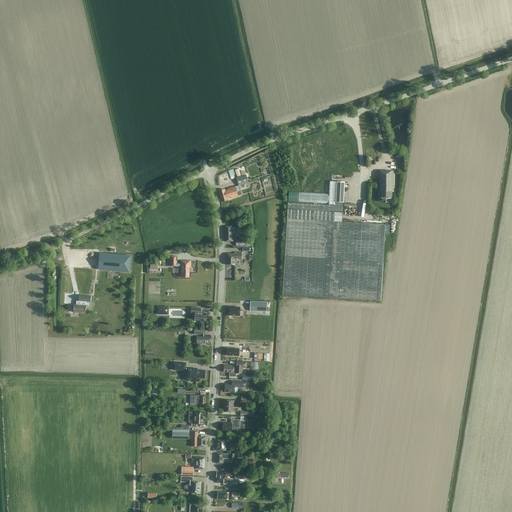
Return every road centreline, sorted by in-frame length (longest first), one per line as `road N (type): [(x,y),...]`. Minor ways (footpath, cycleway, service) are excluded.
road 1 (tertiary): [(208,511),(221,259),(208,170),(511,57)]
road 2 (track): [(1,0),(61,244)]
